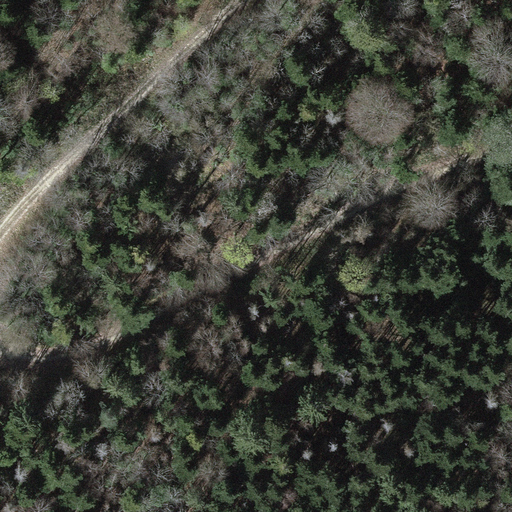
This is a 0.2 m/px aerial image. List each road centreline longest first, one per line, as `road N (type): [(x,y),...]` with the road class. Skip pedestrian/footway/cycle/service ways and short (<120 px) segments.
road 1 (track): [(0,344),(36,356),(104,338),(475,149),(511,140)]
road 2 (track): [(233,0),(98,116),(0,229)]
